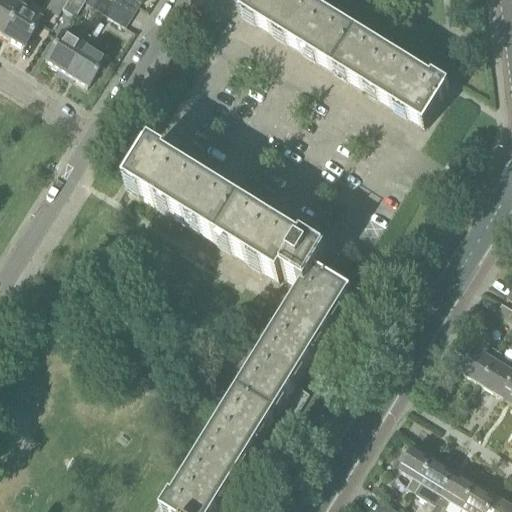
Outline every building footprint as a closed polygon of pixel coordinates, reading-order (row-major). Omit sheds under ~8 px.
[(0,0),(0,39),(0,40),(18,11),(25,1),(23,0),(13,0),(10,6),(0,0)] [(69,0),(67,3),(61,13),(74,21),(80,11),(87,0),(69,0)] [(126,0),(115,0),(111,8),(132,21),(140,8),(126,0)] [(234,0),(234,1),(249,10),(243,19),(426,132),(451,92),(434,81),(430,88),(287,0),(234,0)] [(104,20),(125,33),(132,21),(111,8),(104,20)] [(40,24),(18,11),(0,40),(22,53),(40,24)] [(81,34),(74,46),(62,38),(44,67),(66,80),(83,51),(90,40),(81,34)] [(83,51),(66,80),(87,93),(105,64),(83,51)] [(220,511),(221,510),(219,509),(227,496),(229,497),(240,480),(238,478),(245,466),(248,467),(259,450),(256,449),(264,436),(267,437),(278,419),(275,418),(283,404),(286,406),(352,299),(337,290),(343,280),(332,273),(341,259),(316,243),(311,250),(303,245),(299,252),(164,168),(168,161),(152,151),(127,192),(129,193),(130,190),(143,198),(141,201),(159,212),(161,208),(174,216),(172,219),(280,287),(283,280),(304,293),(308,295),(177,505),(171,501),(164,511),(220,511)] [(511,314),(504,309),(503,308),(495,320),(511,330),(511,314)] [(482,390),(501,359),(502,357),(492,351),(486,360),(476,354),(461,377),(482,390)] [(511,366),(501,359),(482,390),(503,403),(511,388),(511,366)] [(511,388),(503,403),(511,408),(511,388)] [(401,475),(413,482),(406,493),(414,498),(436,463),(416,451),(401,475)] [(436,463),(414,498),(428,506),(424,511),(435,511),(458,477),(436,463)] [(447,511),(451,506),(460,511),(464,511),(478,489),(458,477),(435,511),(447,511)] [(376,489),(371,496),(382,503),(386,496),(376,489)] [(491,511),(498,502),(478,489),(464,511),(491,511)] [(511,511),(511,510),(498,502),(491,511),(511,511)]
